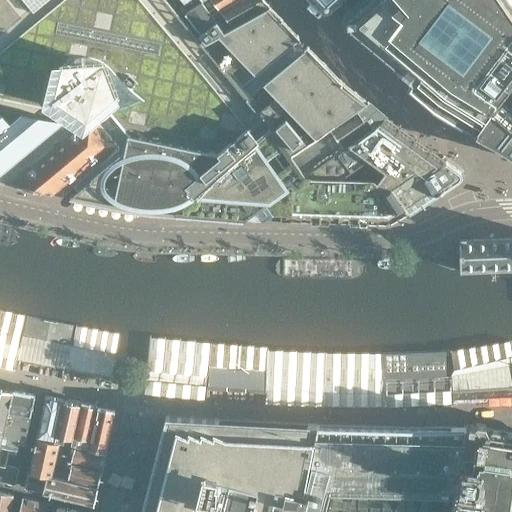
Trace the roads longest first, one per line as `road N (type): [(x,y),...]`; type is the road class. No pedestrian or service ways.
road 1 (residential): [(0,205),(132,234),(393,243),(473,212),(511,208)]
road 2 (unknown): [(168,511),(188,452),(208,441),(277,452),(266,511)]
